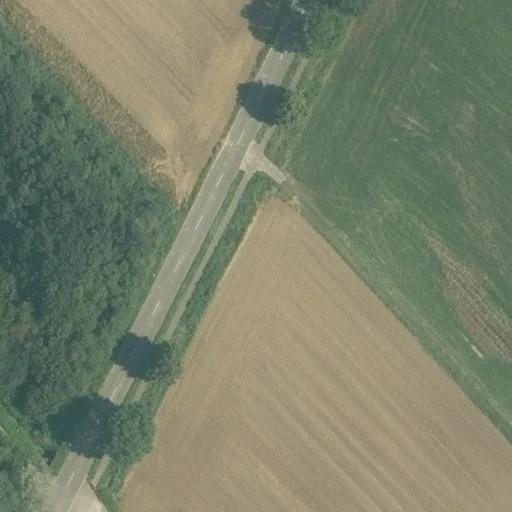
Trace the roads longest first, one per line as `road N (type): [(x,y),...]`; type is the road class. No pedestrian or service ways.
road 1 (tertiary): [(54,511),(314,0)]
road 2 (track): [(234,151),(291,191),(511,437)]
